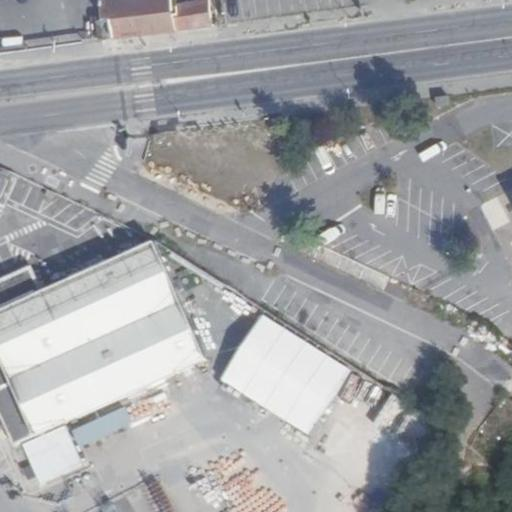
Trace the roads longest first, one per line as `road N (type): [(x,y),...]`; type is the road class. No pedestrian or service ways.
road 1 (unclassified): [(504,386),(90,166),(66,141),(59,115)]
road 2 (primary): [(511,20),(0,84)]
road 3 (primary): [(59,115),(511,56)]
